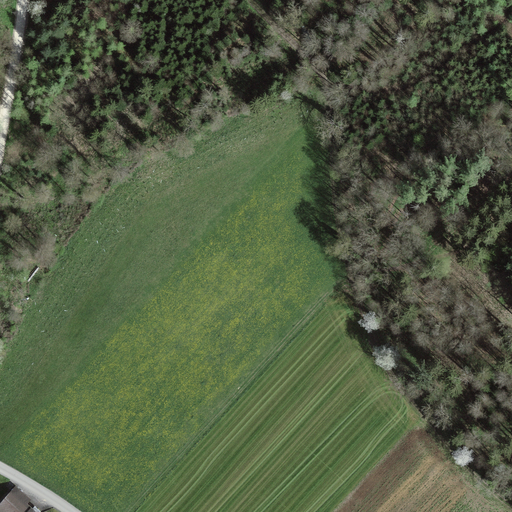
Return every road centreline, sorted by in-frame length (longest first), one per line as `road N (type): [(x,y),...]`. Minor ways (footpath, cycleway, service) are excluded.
road 1 (track): [(139,511),(350,278)]
road 2 (track): [(245,0),(326,82),(350,278)]
road 3 (track): [(350,278),(408,401),(511,507)]
road 4 (unclassified): [(0,138),(22,0)]
